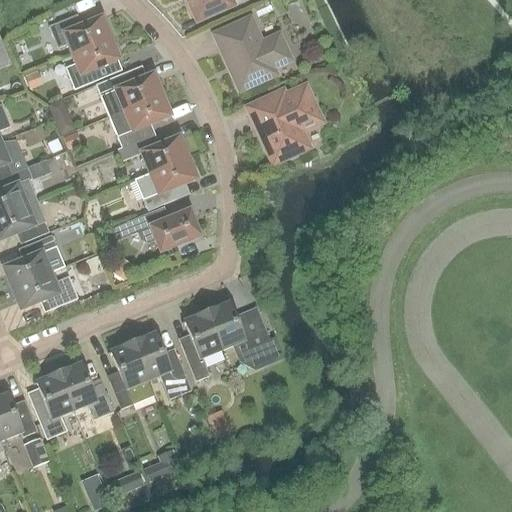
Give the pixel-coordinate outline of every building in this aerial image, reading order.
[(188,0),(198,21),(231,6),(228,0),(188,0)] [(109,41),(101,20),(77,30),(73,19),(49,29),(57,50),(68,46),(72,56),(109,41)] [(260,46),(249,22),(216,37),(240,91),(274,76),(271,70),(289,61),(278,38),(260,46)] [(94,71),(118,61),(109,41),(72,56),(76,66),(65,70),(74,92),(98,82),(94,71)] [(109,119),(161,97),(153,76),(129,86),(124,75),(96,87),(109,119)] [(25,80),(30,93),(42,89),(37,76),(25,80)] [(22,93),(16,80),(2,86),(8,98),(22,93)] [(282,95),(249,110),(274,165),(282,161),(287,163),(297,158),(299,153),(307,149),(299,130),(317,122),(303,93),(285,101),(282,95)] [(146,128),(169,118),(161,97),(109,119),(122,150),(117,152),(150,138),(146,128)] [(53,122),(60,139),(74,133),(61,101),(46,107),(53,122)] [(0,132),(10,129),(1,107),(0,107),(0,132)] [(68,152),(79,148),(74,136),(63,140),(68,152)] [(187,160),(179,139),(155,149),(150,138),(117,152),(122,163),(141,155),(149,176),(187,160)] [(3,154),(0,146),(0,180),(27,170),(22,172),(13,150),(3,154)] [(39,180),(56,173),(51,160),(34,167),(39,180)] [(172,190),(195,181),(187,160),(149,176),(153,185),(139,191),(148,213),(176,201),(172,190)] [(95,175),(90,164),(76,170),(81,181),(95,175)] [(17,187),(32,181),(27,170),(0,180),(0,185),(3,192),(0,193),(0,217),(25,207),(17,187)] [(30,219),(25,207),(0,217),(0,241),(20,233),(24,244),(48,234),(40,215),(30,219)] [(199,238),(188,213),(164,223),(160,211),(126,224),(131,237),(137,234),(140,240),(150,245),(156,242),(160,254),(199,238)] [(41,255),(56,249),(51,238),(23,249),(27,260),(3,270),(12,291),(50,275),(41,255)] [(125,284),(134,271),(123,263),(114,276),(125,284)] [(111,290),(102,269),(89,275),(97,295),(111,290)] [(77,301),(68,279),(54,285),(50,275),(12,291),(20,311),(44,301),(49,312),(77,301)] [(270,343),(258,314),(236,323),(229,306),(231,305),(206,315),(222,352),(234,347),(240,363),(258,370),(284,360),(276,341),(270,343)] [(222,352),(206,315),(182,325),(184,325),(191,341),(180,346),(195,384),(209,378),(202,361),(222,352)] [(157,336),(157,335),(132,345),(148,383),(159,378),(169,401),(191,393),(175,355),(164,360),(155,337),(157,336)] [(148,383),(132,345),(108,355),(108,356),(110,355),(120,378),(109,383),(120,411),(132,406),(126,392),(148,383)] [(113,414),(101,386),(90,390),(81,367),(83,366),(83,365),(58,375),(74,413),(87,408),(93,422),(113,414)] [(74,413),(58,375),(34,385),(34,386),(36,385),(46,409),(35,413),(46,441),(66,433),(60,419),(74,413)] [(35,434),(23,405),(12,410),(7,397),(9,396),(0,399),(0,443),(21,435),(22,439),(35,434)] [(230,432),(222,412),(208,418),(216,438),(230,432)] [(47,463),(38,441),(28,445),(37,468),(47,463)] [(180,471),(172,451),(157,458),(160,465),(165,477),(180,471)] [(160,465),(143,472),(148,485),(165,477),(160,465)] [(144,487),(138,473),(119,481),(125,495),(144,487)] [(98,511),(108,508),(103,494),(88,500),(93,511),(98,511)]
